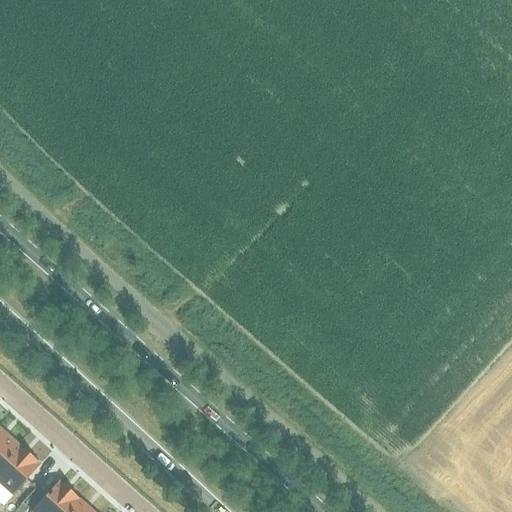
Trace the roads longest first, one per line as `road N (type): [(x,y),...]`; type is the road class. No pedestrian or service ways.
road 1 (unclassified): [(368,511),(0,176)]
road 2 (primary): [(324,511),(0,226)]
road 3 (primary): [(0,316),(217,511)]
road 4 (unclassified): [(0,384),(144,511)]
